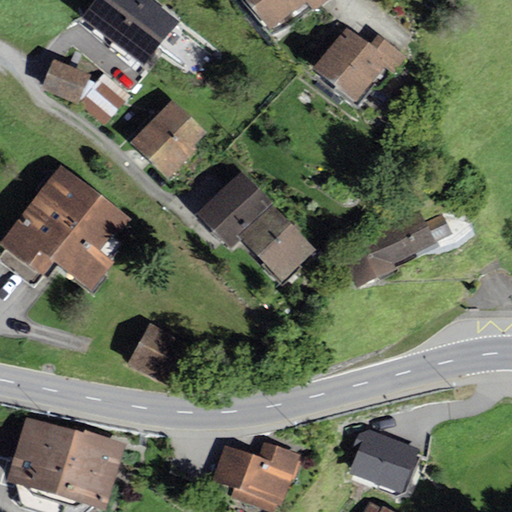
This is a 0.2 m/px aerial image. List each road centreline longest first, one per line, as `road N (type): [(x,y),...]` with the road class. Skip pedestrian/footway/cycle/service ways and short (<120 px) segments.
road 1 (tertiary): [(511,353),(454,359),(240,411),(140,408),(0,380)]
road 2 (residential): [(0,49),(38,97),(168,200)]
